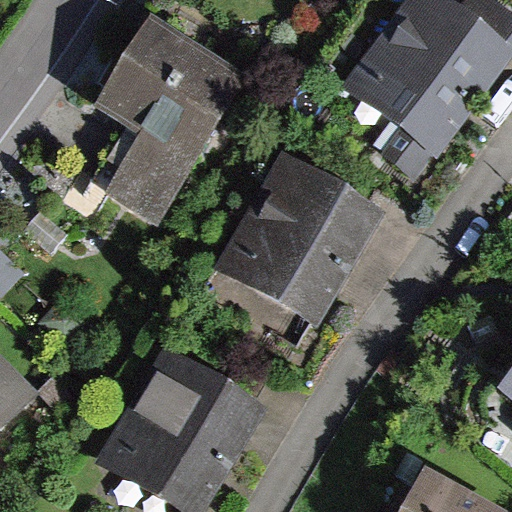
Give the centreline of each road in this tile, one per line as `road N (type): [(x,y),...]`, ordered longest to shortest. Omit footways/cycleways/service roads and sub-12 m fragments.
road 1 (residential): [(511,141),(332,383),(259,511)]
road 2 (residential): [(0,101),(68,0)]
